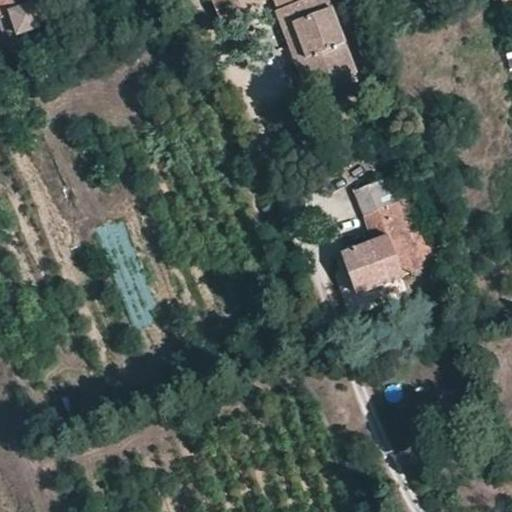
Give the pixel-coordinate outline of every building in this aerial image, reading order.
[(37,2),(35,0),(0,0),(0,16),(9,13),(17,34),(40,25),(32,4),(37,2)] [(233,25),(247,20),(238,0),(211,0),(223,29),(233,25)] [(333,68),(318,74),(291,6),(303,0),(279,0),(283,7),(281,9),(313,89),(337,78),(333,68)] [(303,0),(291,6),(318,74),(333,68),(337,78),(361,68),(332,0),(303,0)] [(511,0),(502,0),(506,11),(511,9),(511,0)] [(17,34),(9,13),(0,16),(0,25),(5,38),(16,34),(17,34)] [(233,25),(237,37),(251,32),(247,20),(233,25)] [(19,42),(16,34),(9,38),(11,44),(19,42)] [(405,198),(395,175),(355,191),(364,214),(405,198)] [(405,198),(364,214),(372,241),(342,254),(356,293),(401,276),(423,267),(423,264),(414,240),(426,236),(411,196),(405,198)] [(423,264),(435,259),(426,236),(414,240),(423,264)] [(292,315),(284,317),(286,327),(295,324),(292,315)]
